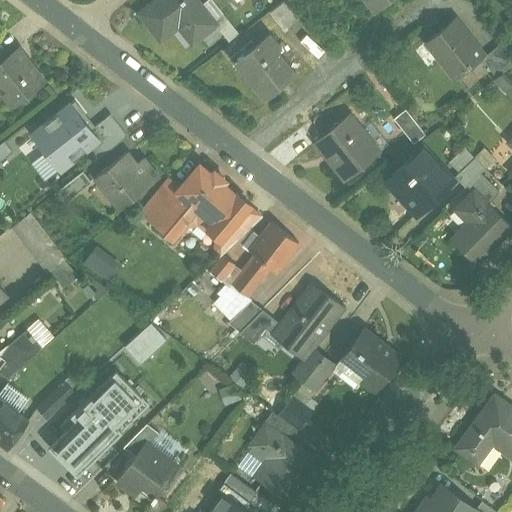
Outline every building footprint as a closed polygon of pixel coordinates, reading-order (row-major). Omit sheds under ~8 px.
[(214,19),(198,0),(157,0),(141,13),(162,40),(185,22),(198,38),(193,42),(194,43),(217,25),(218,24),(214,19)] [(293,0),(285,0),(272,11),(286,29),(305,14),(293,0)] [(366,0),(376,12),(390,1),(390,0),(366,0)] [(241,33),(224,11),(214,19),(218,24),(217,25),(231,41),(241,33)] [(466,35),(455,21),(429,41),(429,42),(432,40),(442,52),(438,54),(457,77),(483,57),(465,36),(466,35)] [(279,51),(283,48),(271,33),(246,53),(251,60),(241,68),(265,99),(298,75),(279,51)] [(511,52),(504,43),(484,59),(499,77),(511,66),(511,52)] [(46,82),(19,48),(0,63),(0,74),(11,88),(5,93),(16,106),(46,82)] [(70,101),(30,132),(61,172),(93,148),(101,141),(92,129),(70,101)] [(427,134),(407,109),(395,119),(415,144),(427,134)] [(110,115),(92,129),(101,141),(93,148),(101,158),(127,136),(110,115)] [(351,115),(316,142),(317,143),(318,142),(335,163),(333,164),(346,180),(381,153),(351,115)] [(4,141),(0,144),(0,162),(13,152),(4,141)] [(422,147),(387,180),(418,214),(433,200),(431,199),(438,192),(440,194),(454,180),(422,147)] [(128,151),(98,175),(123,207),(161,177),(145,158),(138,163),(128,151)] [(475,156),(456,176),(466,186),(468,184),(481,171),(482,172),(486,167),(475,156)] [(252,206),(201,164),(181,187),(178,191),(183,196),(160,224),(159,223),(157,227),(174,242),(190,223),(197,222),(199,220),(222,239),(223,240),(252,206)] [(85,170),(57,192),(66,204),(94,181),(85,170)] [(482,172),(481,171),(468,184),(475,191),(487,204),(489,202),(501,190),(482,172)] [(171,179),(144,211),(159,223),(160,224),(183,196),(178,191),(181,187),(171,179)] [(487,204),(475,191),(458,208),(460,209),(461,208),(472,219),(452,239),(476,262),(511,226),(511,225),(489,202),(487,204)] [(252,206),(223,240),(222,239),(217,244),(218,249),(223,255),(224,254),(264,216),(252,206)] [(68,259),(32,212),(13,226),(49,273),(50,273),(49,273),(68,259)] [(262,236),(255,231),(244,245),(256,254),(234,283),(251,296),(273,267),(279,271),(300,241),(272,221),(262,236)] [(103,281),(116,263),(90,244),(77,262),(103,281)] [(223,255),(212,270),(224,280),(237,264),(224,254),(223,255)] [(0,298),(9,292),(0,281),(0,298)] [(312,285),(282,324),(294,333),(286,343),(305,357),(307,359),(308,358),(306,356),(314,347),(345,307),(347,308),(347,307),(330,293),(327,297),(312,285)] [(253,300),(230,322),(242,331),(264,309),(253,300)] [(264,309),(242,331),(256,343),(275,318),(264,309)] [(168,340),(151,322),(125,346),(141,364),(168,340)] [(402,357),(364,327),(342,356),(365,374),(362,379),(377,390),(402,357)] [(307,359),(305,357),(294,372),(305,380),(324,355),(314,347),(306,356),(308,358),(307,359)] [(324,355),(305,380),(317,389),(336,365),(337,366),(338,365),(324,355)] [(65,430),(49,447),(78,476),(151,404),(116,369),(60,425),(65,430)] [(65,380),(39,405),(50,417),(76,392),(65,380)] [(313,410),(293,395),(279,413),(299,428),(313,410)] [(511,405),(498,395),(459,447),(479,462),(479,461),(477,459),(492,439),(511,453),(511,405)] [(30,419),(0,396),(0,441),(9,448),(30,419)] [(279,413),(274,410),(264,423),(266,425),(267,424),(284,437),(286,434),(292,439),(300,429),(299,428),(279,413)] [(149,423),(125,446),(137,454),(145,443),(146,443),(153,434),(158,438),(162,433),(149,423)] [(292,439),(286,434),(284,437),(267,424),(266,425),(253,444),(255,442),(273,454),(269,459),(268,459),(257,474),(288,496),(317,457),(292,439)] [(146,443),(145,443),(137,454),(119,479),(139,493),(141,490),(155,500),(159,496),(180,466),(155,448),(154,450),(146,443)] [(202,473),(210,462),(198,454),(191,466),(202,473)] [(258,490),(232,471),(219,489),(231,498),(246,506),(258,490)] [(479,511),(476,510),(440,484),(419,511),(479,511)] [(155,500),(146,511),(161,511),(168,503),(159,496),(155,500)] [(253,511),(246,506),(231,498),(220,511),(253,511)] [(500,511),(484,500),(476,510),(479,511),(500,511)]
